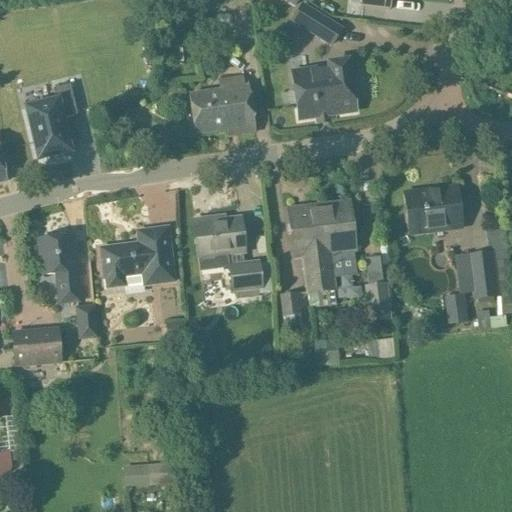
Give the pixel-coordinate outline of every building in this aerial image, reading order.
[(360,0),(360,8),(390,11),(391,0),(402,0),(413,1),(413,0),(360,0)] [(326,68),(318,70),(325,116),(355,112),(347,61),(325,65),(326,68)] [(325,116),(318,70),(292,74),(299,120),(325,116)] [(26,110),(38,160),(49,158),(50,162),(67,158),(66,154),(69,153),(61,120),(76,116),(69,86),(52,90),(56,103),(26,110)] [(188,96),(194,137),(255,127),(248,87),(188,96)] [(405,195),(409,235),(460,229),(455,189),(405,195)] [(321,248),(331,246),(332,254),(354,251),(348,204),(316,208),(321,248)] [(321,248),(316,208),(288,211),(294,258),(300,257),(305,295),(308,295),(309,309),(334,306),(333,293),(335,292),(330,254),(332,254),(331,246),(321,248)] [(243,264),(242,254),(243,254),(239,220),(213,223),(213,220),(193,222),(198,259),(199,273),(228,269),(231,295),(236,294),(237,300),(259,297),(259,295),(271,293),(268,263),(259,264),(259,262),(243,264)] [(138,244),(99,249),(103,280),(105,280),(106,290),(124,287),(123,278),(142,275),(143,287),(174,283),(167,229),(136,233),(138,244)] [(71,238),(38,241),(41,275),(55,274),(57,304),(78,302),(75,265),(73,265),(71,238)] [(467,255),(472,302),(497,298),(498,316),(511,314),(511,310),(510,293),(511,292),(507,260),(494,262),(493,252),(467,255)] [(390,322),(386,284),(364,287),(368,324),(390,322)] [(300,317),(297,294),(279,296),(282,318),(283,318),(284,328),(300,326),(299,317),(300,317)] [(466,324),(463,296),(444,298),(447,326),(466,324)] [(97,340),(94,307),(75,308),(78,341),(97,340)] [(480,328),(498,325),(495,309),(478,312),(480,328)] [(58,329),(10,334),(14,369),(62,364),(58,329)] [(392,340),(367,342),(368,361),(394,359),(392,340)] [(337,364),(336,341),(315,341),(316,365),(337,364)] [(124,486),(164,485),(163,463),(123,465),(124,486)]
